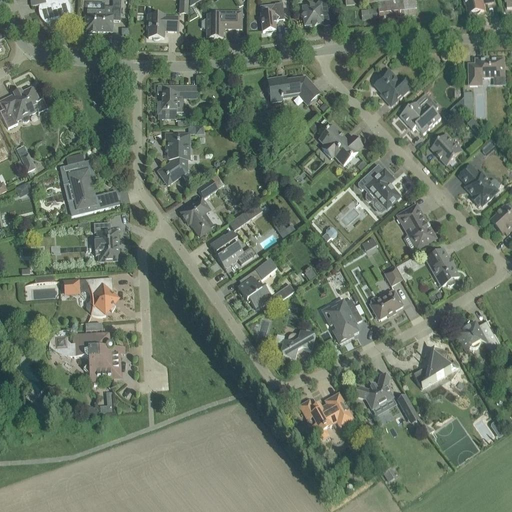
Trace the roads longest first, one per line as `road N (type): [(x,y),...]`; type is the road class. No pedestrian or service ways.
road 1 (residential): [(508,270),(372,348),(262,384),(161,231)]
road 2 (residential): [(508,270),(327,73),(321,51)]
road 3 (residential): [(149,427),(139,269),(144,242),(161,231)]
road 4 (residential): [(321,51),(511,40)]
road 5 (residential): [(135,60),(321,51)]
road 6 (residential): [(161,231),(137,158),(135,60)]
